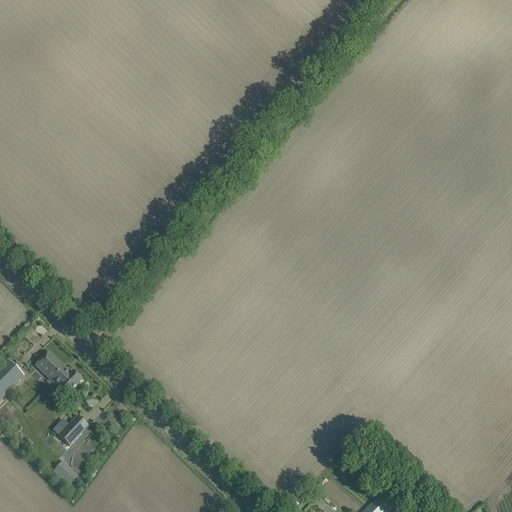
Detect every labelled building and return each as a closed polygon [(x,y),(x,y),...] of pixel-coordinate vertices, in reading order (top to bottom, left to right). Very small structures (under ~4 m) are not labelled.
[(49,353),(36,366),(52,382),(65,369),(49,353)] [(0,401),(24,377),(8,362),(0,369),(0,401)] [(65,369),(52,382),(58,388),(58,389),(66,397),(82,381),(73,372),(71,375),(65,369)] [(89,427),(77,416),(58,436),(70,448),(89,427)] [(46,467),(70,489),(86,472),(63,450),(46,467)] [(388,511),(391,510),(379,498),(364,511),(388,511)]
